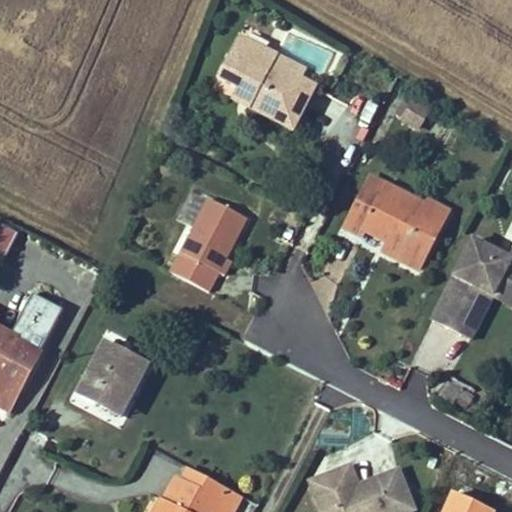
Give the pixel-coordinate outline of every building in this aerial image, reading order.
[(240,35),(273,50),(281,34),(247,19),(240,35)] [(273,50),(240,35),(222,75),(239,83),(260,92),(253,108),(296,127),(317,82),(303,75),(307,66),(273,50)] [(260,92),(239,83),(232,98),(253,108),(260,92)] [(404,121),(414,104),(407,100),(397,117),(404,121)] [(403,122),(417,131),(428,112),(414,104),(404,121),(403,122)] [(425,204),(370,178),(345,230),(364,239),(368,230),(391,240),(406,248),(399,261),(423,272),(452,210),(427,198),(425,204)] [(180,254),(219,273),(224,276),(231,261),(226,258),(246,218),(207,199),(180,254)] [(18,236),(0,226),(0,267),(2,268),(18,236)] [(384,254),(399,261),(406,248),(391,240),(384,254)] [(511,261),(473,243),(433,325),(458,337),(480,294),(494,301),(499,290),(511,295),(511,261)] [(171,274),(209,293),(219,273),(180,254),(171,274)] [(511,295),(499,290),(494,301),(511,309),(511,295)] [(0,324),(4,316),(0,313),(0,394),(16,403),(65,310),(34,294),(14,332),(0,325),(0,324)] [(473,344),(494,301),(480,294),(458,337),(473,344)] [(211,327),(184,313),(176,328),(191,336),(180,356),(192,362),(211,327)] [(105,345),(79,395),(121,418),(148,366),(105,345)] [(441,398),(464,406),(472,384),(449,376),(441,398)] [(16,403),(0,394),(0,405),(12,412),(16,403)] [(351,467),(310,483),(321,511),(413,511),(415,511),(402,477),(361,493),(358,486),(351,467)] [(361,493),(402,477),(398,470),(358,486),(361,493)] [(192,471),(183,487),(219,504),(215,511),(238,511),(246,500),(192,471)] [(215,511),(219,504),(183,487),(174,483),(158,511),(215,511)]
